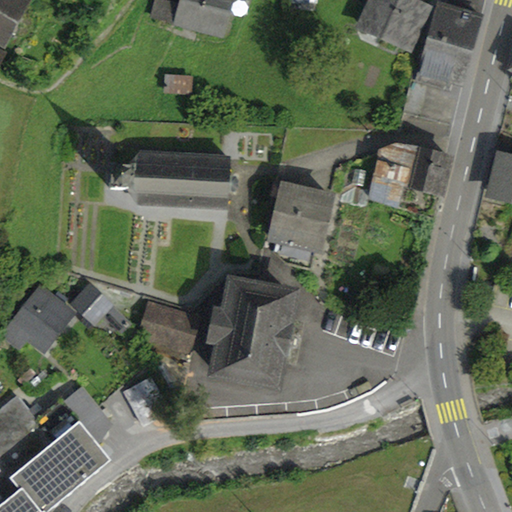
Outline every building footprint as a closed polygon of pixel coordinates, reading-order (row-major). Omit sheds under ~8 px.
[(26,2),(23,0),(0,0),(0,14),(13,22),(26,2)] [(156,0),(152,16),(221,36),(227,13),(183,0),(181,0),(180,5),(161,0),(156,0)] [(183,0),(227,13),(230,0),(183,0)] [(374,0),(373,4),(361,28),(402,48),(404,45),(410,49),(431,10),(423,7),(424,5),(413,0),(374,0)] [(450,82),(461,85),(480,18),(441,6),(418,81),(448,90),(450,82)] [(0,41),(3,43),(13,22),(0,14),(0,41)] [(73,17),(68,29),(82,35),(87,23),(73,17)] [(168,76),(167,92),(188,93),(188,77),(168,76)] [(396,147),(394,155),(381,152),(371,199),(434,220),(451,159),(408,148),(396,147)] [(139,204),(228,209),(230,160),(203,158),(203,151),(183,150),(183,157),(142,155),(130,167),(112,166),(111,190),(129,190),(139,204)] [(498,178),(494,194),(511,197),(511,160),(503,158),(500,167),(495,166),(492,177),(498,178)] [(276,240),(273,252),(286,263),(311,270),(316,250),(318,251),(331,198),(277,185),(275,184),(272,196),(274,197),(281,199),(271,239),(276,240)] [(216,374),(277,385),(293,296),(233,284),(228,314),(215,311),(210,342),(222,344),(216,374)] [(40,287),(2,335),(21,350),(31,337),(43,348),(72,312),(40,287)] [(89,287),(73,304),(95,324),(102,316),(111,307),(89,287)] [(151,338),(190,349),(199,319),(151,306),(145,327),(153,330),(151,338)] [(130,324),(111,307),(102,316),(121,333),(130,324)] [(125,393),(142,425),(169,411),(151,378),(125,393)] [(98,446),(112,426),(82,388),(63,403),(98,446)] [(0,410),(0,508),(21,491),(12,479),(33,462),(33,461),(25,451),(47,433),(37,421),(17,396),(0,410)] [(0,511),(48,511),(110,461),(98,446),(63,403),(62,401),(37,421),(47,433),(25,451),(33,461),(33,462),(12,479),(21,491),(0,508),(0,511)] [(392,464),(389,475),(406,481),(410,470),(392,464)]
